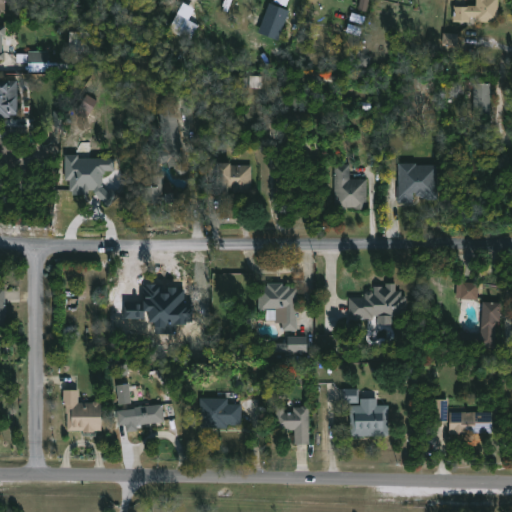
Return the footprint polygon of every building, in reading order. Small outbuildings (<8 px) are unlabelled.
[(497,0),(497,22),(453,21),(453,6),(474,5),(474,0),(497,0)] [(260,34),(280,40),(288,9),(267,4),(260,34)] [(198,26),(189,41),(167,29),(175,14),(198,26)] [(458,48),(459,34),(443,33),(443,47),(458,48)] [(49,51),(29,52),(29,73),(50,72),(49,51)] [(0,75),(10,76),(10,80),(15,80),(15,113),(8,113),(7,118),(0,117),(0,75)] [(489,106),(489,114),(472,114),(473,83),(489,83),(489,106)] [(178,147),(181,162),(183,161),(185,168),(182,174),(178,175),(174,171),(172,165),(167,167),(166,161),(159,163),(158,175),(162,175),(160,193),(169,193),(169,203),(139,204),(139,187),(151,187),(152,157),(157,157),(155,150),(161,148),(160,143),(163,142),(154,107),(171,103),(181,146),(178,147)] [(114,159),(78,159),(78,155),(65,155),(65,180),(71,180),(71,195),(87,195),(87,190),(100,190),(100,204),(119,204),(119,190),(103,190),(103,171),(114,171),(114,159)] [(228,163),(228,165),(250,165),(250,192),(225,192),(225,196),(214,195),(215,163),(228,163)] [(415,163),(435,165),(434,197),(413,197),(413,193),(411,193),(411,202),(397,202),(397,163),(415,163)] [(349,177),(349,179),(365,179),(365,209),(346,208),(346,209),(333,209),(334,165),(349,165),(349,177)] [(281,283),(281,286),(288,286),(288,288),(296,288),(296,297),(298,297),(298,305),(296,304),(296,331),(281,330),(281,323),(273,322),(273,311),(257,311),(257,286),(266,286),(266,282),(281,283)] [(478,282),(477,299),(460,299),(460,297),(456,297),(456,282),(478,282)] [(395,284),(395,291),(401,291),(400,295),(404,295),(405,298),(405,316),(373,315),(373,318),(349,318),(349,297),(363,297),(363,293),(366,291),(370,291),(373,293),(373,286),(385,288),(385,283),(395,284)] [(499,303),(496,347),(457,344),(458,333),(480,334),(482,301),(499,303)] [(276,352),(272,352),(271,343),(286,343),(286,337),(306,337),(306,351),(276,352)] [(131,404),(130,384),(117,385),(118,404),(131,404)] [(359,389),(344,389),(345,403),(359,402),(359,389)] [(77,390),(77,403),(90,403),(92,401),(99,403),(99,430),(93,430),(93,432),(65,431),(66,413),(65,405),(62,405),(62,390),(77,390)] [(226,399),(226,404),(241,404),(241,425),(216,425),(216,427),(198,427),(198,398),(226,399)] [(375,400),(375,406),(387,406),(387,436),(349,436),(349,406),(360,406),(360,398),(375,398),(375,400)] [(433,422),(429,422),(429,400),(447,400),(446,422),(433,422)] [(150,423),(127,424),(126,410),(133,409),(133,407),(161,404),(163,422),(150,423)] [(309,406),(309,444),(293,444),(293,430),(284,430),(284,427),(283,427),(283,429),(275,429),(275,406),(283,406),(283,413),(292,413),(292,407),(309,406)] [(458,435),(448,435),(448,412),(490,412),(490,434),(458,435)]
